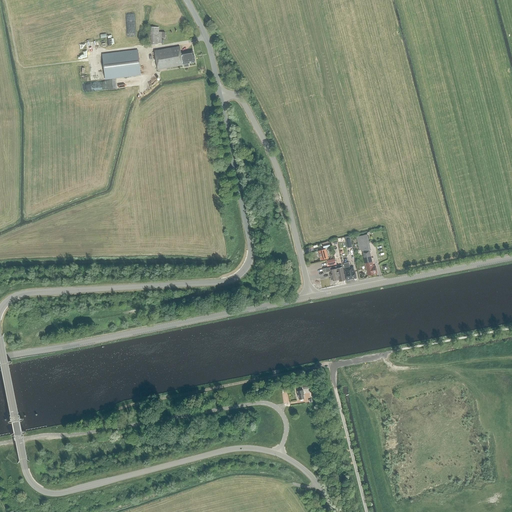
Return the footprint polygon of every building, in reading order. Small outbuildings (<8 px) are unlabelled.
[(162,32),(159,32),(159,28),(148,27),(147,45),(158,44),(162,44),(162,32)] [(184,64),(185,67),(189,67),(188,64),(195,63),(194,58),(194,56),(193,52),(181,54),(180,47),(154,51),(157,70),(183,65),(182,65),(184,64)] [(141,75),(137,50),(102,54),(105,79),(141,75)] [(111,88),(109,80),(85,84),(86,92),(111,88)] [(362,253),(369,251),(370,251),(367,234),(356,237),(359,250),(362,250),(362,253)] [(320,260),(328,258),(326,250),(318,251),(320,260)] [(373,266),(369,251),(362,253),(366,270),(366,272),(367,273),(368,276),(374,275),(377,274),(375,266),(373,267),(373,266)] [(353,267),(349,268),(348,262),(343,263),(344,269),(342,269),(343,275),(344,274),(345,281),(356,278),(355,272),(354,272),(353,267)] [(331,278),(332,277),(333,282),(339,280),(339,282),(345,281),(344,274),(343,275),(342,269),(341,265),(323,269),(323,273),(331,271),(331,275),(330,275),(331,278)]
